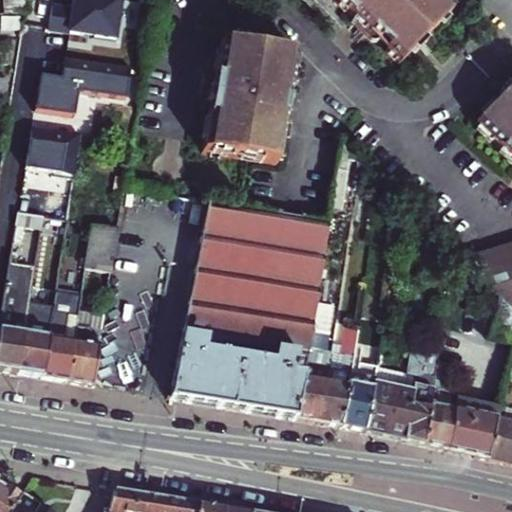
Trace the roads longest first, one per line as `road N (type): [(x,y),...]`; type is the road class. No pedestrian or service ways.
road 1 (primary): [(511,492),(399,471),(110,441)]
road 2 (primary): [(110,441),(420,511)]
road 3 (residential): [(511,27),(437,96),(396,108),(369,99),(278,9)]
road 4 (unknown): [(142,445),(180,242)]
